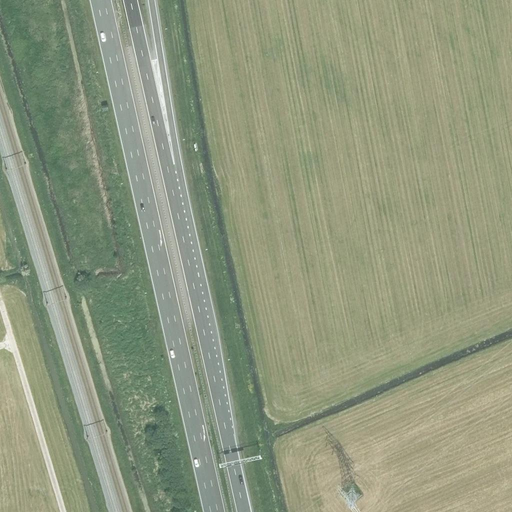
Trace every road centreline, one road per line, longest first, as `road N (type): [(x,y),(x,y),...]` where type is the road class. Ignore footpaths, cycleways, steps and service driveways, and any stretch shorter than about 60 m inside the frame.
road 1 (trunk): [(100,0),(214,511)]
road 2 (trunk): [(243,511),(166,168)]
road 3 (track): [(0,299),(63,511)]
road 4 (trunk): [(166,168),(129,0)]
road 5 (trunk): [(166,168),(150,0)]
